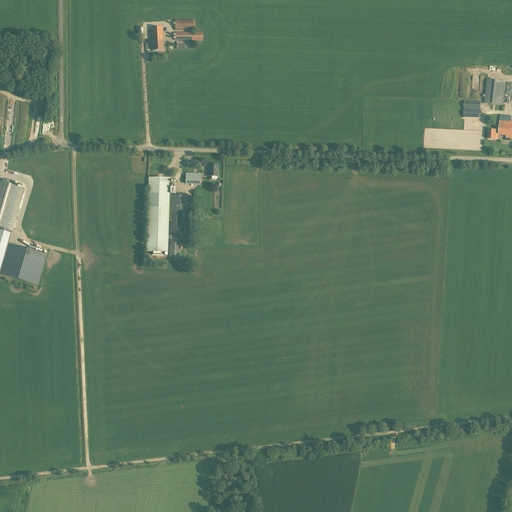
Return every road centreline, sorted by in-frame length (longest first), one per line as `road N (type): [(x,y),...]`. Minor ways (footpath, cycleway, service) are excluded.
road 1 (track): [(511,416),(0,478)]
road 2 (tertiary): [(511,159),(60,145)]
road 3 (track): [(71,145),(88,467)]
road 4 (unclassified): [(60,145),(61,0)]
